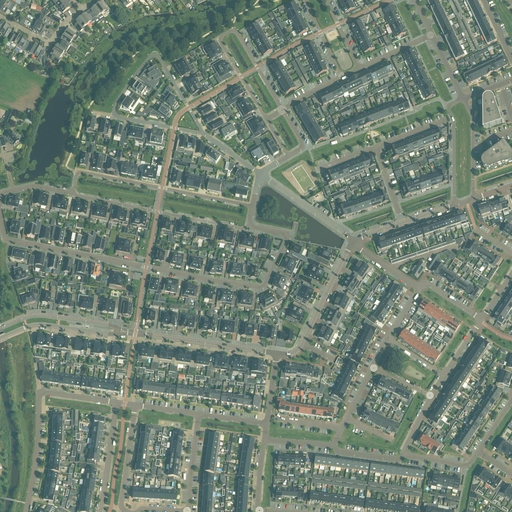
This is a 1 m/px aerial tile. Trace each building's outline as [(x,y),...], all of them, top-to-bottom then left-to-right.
[(1,4),(0,5),(8,10),(11,12),(13,9),(16,4),(9,0),(7,3),(3,0),(1,4)] [(67,5),(69,4),(68,3),(67,1),(65,3),(62,0),(56,6),(59,10),(66,4),(67,5)] [(345,0),(340,3),(343,8),(353,3),(351,4),(349,0),(345,0)] [(469,7),(471,12),(481,7),(479,2),(469,7)] [(101,3),(96,7),(101,14),(104,12),(105,14),(110,10),(106,5),(103,6),(101,3)] [(343,8),(345,14),(354,10),(356,12),(362,9),(361,6),(356,9),(353,3),(343,8)] [(430,7),(432,12),(442,7),(440,3),(430,7)] [(63,14),(71,7),(69,4),(67,5),(66,4),(59,10),(63,14)] [(295,4),(285,9),(283,6),(278,9),(279,12),(284,9),(287,15),(297,10),(295,4)] [(93,12),(90,14),(95,21),(98,19),(97,18),(101,14),(96,7),(91,10),(93,12)] [(375,11),(377,14),(382,12),(384,17),(395,12),(392,7),(382,11),(381,9),(375,11)] [(432,12),(435,17),(444,12),(442,7),(432,12)] [(471,12),(474,16),(483,12),(481,7),(471,12)] [(297,10),(287,15),(290,20),(291,20),(300,15),(297,10)] [(384,17),(387,23),(397,18),(395,12),(384,17)] [(435,17),(437,22),(447,17),(444,12),(435,17)] [(474,16),(476,21),(486,17),(483,12),(474,16)] [(42,14),(38,21),(45,25),(48,27),(50,23),(52,24),(53,22),(45,17),(42,14)] [(54,16),(53,14),(49,18),(59,24),(61,20),(54,16)] [(86,14),(81,18),(87,25),(91,22),(92,23),(95,21),(90,14),(87,16),(86,14)] [(291,20),(293,25),(302,21),(300,15),(291,20)] [(360,19),(361,22),(351,26),(354,32),(364,27),(362,21),(367,19),(365,16),(360,19)] [(437,22),(439,27),(449,22),(447,17),(437,22)] [(476,21),(478,26),(488,22),(486,17),(476,21)] [(84,28),(87,25),(81,18),(76,21),(79,25),(75,27),(76,29),(77,29),(80,32),(85,29),(84,28)] [(397,18),(387,23),(389,28),(400,23),(397,18)] [(256,25),(248,30),(251,35),(261,29),(265,27),(260,19),(255,22),(256,25)] [(45,25),(38,21),(36,26),(43,30),(42,31),(44,32),(46,30),(44,29),(45,25)] [(293,25),(296,30),(305,26),(302,21),(293,25)] [(439,27),(442,32),(451,27),(449,22),(439,27)] [(478,26),(481,31),(490,26),(488,22),(478,26)] [(400,23),(389,28),(386,30),(388,35),(392,34),(403,29),(400,23)] [(6,39),(10,33),(7,31),(9,28),(4,25),(0,31),(0,33),(4,36),(3,37),(6,39)] [(36,26),(33,31),(37,33),(36,34),(42,37),(44,32),(42,31),(43,30),(36,26)] [(305,26),(296,30),(294,31),(296,37),(292,39),(293,42),(300,38),(299,36),(308,32),(305,26)] [(481,31),(483,36),(492,31),(490,26),(481,31)] [(354,32),(356,37),(367,32),(364,27),(354,32)] [(442,32),(444,36),(454,32),(451,27),(442,32)] [(251,35),(254,40),(264,34),(263,35),(260,30),(262,29),(261,29),(251,35)] [(405,34),(403,29),(392,34),(395,39),(405,34)] [(68,30),(64,35),(72,40),(74,38),(75,39),(79,34),(73,30),(71,32),(68,30)] [(483,36),(485,41),(495,36),(492,31),(483,36)] [(356,37),(359,43),(370,38),(367,32),(356,37)] [(444,36),(446,41),(456,37),(454,32),(444,36)] [(254,40),(257,45),(268,39),(264,34),(254,40)] [(14,45),(17,46),(21,38),(16,35),(14,39),(11,37),(7,43),(11,45),(12,43),(14,45)] [(63,41),(61,44),(69,49),(70,46),(69,45),(72,40),(64,35),(61,40),(63,41)] [(485,41),(488,46),(497,41),(495,36),(485,41)] [(446,41),(449,46),(458,42),(456,37),(446,41)] [(17,46),(16,48),(21,50),(24,52),(28,45),(25,43),(26,41),(21,38),(17,46)] [(359,43),(362,48),(372,43),(370,38),(359,43)] [(257,45),(260,51),(271,45),(268,39),(257,45)] [(449,46),(451,51),(461,46),(458,42),(449,46)] [(207,43),(201,47),(203,50),(206,55),(208,54),(218,49),(214,43),(209,46),(207,43)] [(362,48),(364,54),(375,49),(372,43),(362,48)] [(29,54),(32,56),(37,47),(32,44),(31,47),(28,45),(24,52),(27,54),(27,53),(29,54)] [(57,46),(54,50),(62,56),(65,51),(67,52),(69,49),(61,44),(60,47),(57,46)] [(297,49),(298,52),(303,49),(306,55),(316,50),(314,44),(304,49),(302,46),(297,49)] [(260,51),(264,56),(272,51),(269,46),(271,45),(260,51)] [(451,51),(453,56),(463,51),(461,46),(451,51)] [(40,62),(43,56),(40,54),(42,50),(37,47),(32,56),(37,58),(36,60),(40,62)] [(221,55),(218,49),(208,54),(212,59),(209,61),(211,64),(217,60),(216,58),(221,55)] [(60,59),(62,56),(54,50),(51,55),(50,55),(48,58),(58,64),(61,59),(60,59)] [(306,55),(308,60),(319,55),(316,50),(306,55)] [(402,56),(405,61),(416,56),(415,54),(413,50),(406,53),(407,54),(402,56)] [(453,56),(456,61),(465,56),(463,51),(453,56)] [(308,60),(311,66),(321,61),(319,55),(308,60)] [(176,70),(177,73),(189,66),(186,60),(187,60),(184,56),(179,60),(181,63),(175,67),(177,69),(176,70)] [(278,60),(280,62),(271,68),(274,73),(284,67),(281,62),(285,59),(284,56),(278,60)] [(405,61),(405,62),(407,61),(409,66),(418,61),(416,56),(405,61)] [(503,57),(498,59),(503,69),(508,67),(507,65),(508,65),(504,58),(503,57)] [(487,62),(493,74),(493,73),(498,71),(492,59),(487,62)] [(492,59),(498,71),(503,69),(498,59),(493,62),(492,59)] [(311,66),(313,71),(324,66),(321,61),(311,66)] [(409,66),(411,70),(420,66),(418,61),(409,66)] [(217,63),(212,66),(217,74),(228,67),(227,65),(226,65),(224,62),(219,66),(217,63)] [(483,64),(488,76),(493,74),(487,62),(483,64)] [(383,66),(388,77),(394,75),(396,79),(398,77),(396,72),(393,73),(389,63),(388,64),(383,66)] [(479,69),(483,78),(488,76),(483,64),(482,64),(483,66),(479,69)] [(192,71),(189,66),(177,73),(179,76),(180,75),(182,78),(187,74),(189,77),(195,74),(193,71),(192,71)] [(313,71),(316,77),(327,72),(324,66),(313,71)] [(383,66),(378,68),(383,80),(388,77),(383,66)] [(411,70),(410,71),(412,76),(423,71),(420,66),(411,70)] [(152,70),(149,67),(144,74),(148,76),(144,82),(152,87),(157,80),(156,79),(159,75),(155,68),(152,70)] [(228,67),(217,74),(222,83),(227,80),(225,76),(231,73),(229,70),(230,69),(228,67)] [(274,73),(277,78),(287,72),(284,67),(274,73)] [(378,68),(373,71),(379,82),(383,80),(378,68)] [(474,71),(478,80),(483,78),(479,69),(474,71)] [(368,72),(373,82),(374,84),(379,82),(373,71),(369,73),(368,72)] [(412,76),(414,81),(425,76),(423,71),(412,76)] [(469,73),(474,83),(478,80),(474,71),(469,73)] [(287,72),(277,78),(280,84),(290,77),(287,72)] [(363,75),(367,84),(368,86),(367,84),(372,81),(372,82),(373,82),(368,72),(363,75)] [(464,76),(464,77),(467,84),(468,84),(468,85),(474,83),(469,73),(464,76)] [(187,88),(188,91),(200,84),(197,79),(198,78),(196,75),(190,79),(192,81),(186,85),(188,88),(187,88)] [(358,77),(358,76),(363,88),(368,86),(367,84),(363,75),(358,77)] [(358,76),(353,79),(358,88),(358,90),(363,88),(358,76)] [(425,76),(414,81),(417,86),(427,81),(425,76)] [(280,84),(283,89),(293,83),(290,77),(280,84)] [(353,79),(348,81),(353,91),(354,93),(359,90),(358,90),(358,88),(353,79)] [(344,84),(348,93),(349,95),(354,93),(353,91),(348,81),(348,82),(344,84)] [(417,86),(419,91),(430,86),(427,81),(417,86)] [(151,88),(145,84),(143,86),(137,82),(135,85),(132,89),(136,91),(136,92),(138,94),(139,93),(141,95),(144,91),(144,92),(146,89),(149,91),(151,88)] [(283,89),(286,94),(296,88),(293,83),(283,89)] [(198,92),(200,95),(206,92),(204,88),(203,89),(200,84),(188,91),(189,93),(190,93),(192,96),(198,92)] [(339,86),(343,96),(344,96),(343,95),(348,93),(344,84),(339,86)] [(334,89),(339,98),(343,96),(339,86),(338,86),(339,87),(334,89)] [(419,91),(421,90),(423,95),(432,90),(430,86),(419,91)] [(239,88),(236,90),(235,89),(231,91),(232,92),(229,94),(231,97),(226,100),(230,106),(239,101),(237,97),(243,94),(242,93),(243,92),(241,89),(240,89),(239,88)] [(334,89),(329,92),(334,101),(335,103),(340,100),(339,98),(334,89)] [(167,98),(164,102),(174,110),(175,109),(176,109),(178,106),(177,106),(178,105),(174,102),(175,100),(172,98),(173,97),(170,95),(171,93),(166,90),(162,95),(167,98)] [(432,90),(423,95),(426,100),(428,99),(428,100),(435,97),(434,93),(433,93),(432,90)] [(324,94),(329,103),(334,101),(329,92),(324,94)] [(139,100),(140,99),(133,94),(134,95),(132,98),(131,97),(130,99),(127,97),(121,107),(128,111),(131,107),(130,107),(135,101),(137,102),(139,100)] [(319,97),(323,106),(329,103),(324,94),(319,97),(319,96),(319,97)] [(483,102),(484,102),(484,105),(483,105),(483,122),(484,122),(485,126),(484,126),(484,130),(502,124),(503,124),(499,114),(498,115),(497,110),(498,110),(495,103),(494,100),(495,100),(494,100),(494,99),(493,98),(493,97),(492,97),(491,96),(490,96),(489,96),(488,96),(487,96),(486,97),(485,97),(485,98),(484,98),(484,99),(484,100),(483,100),(483,101),(483,102)] [(395,100),(393,100),(394,102),(395,105),(399,114),(404,112),(400,103),(399,100),(396,102),(395,100)] [(240,102),(233,105),(235,108),(236,108),(239,113),(251,106),(249,103),(248,104),(247,101),(241,104),(240,102)] [(400,103),(404,112),(409,110),(406,101),(400,103)] [(389,104),(394,116),(399,114),(395,105),(394,102),(389,104)] [(209,103),(201,107),(203,110),(200,112),(203,117),(206,115),(214,110),(209,103)] [(389,104),(384,106),(388,117),(393,115),(393,116),(394,116),(390,106),(389,104)] [(170,110),(162,105),(156,113),(153,110),(149,116),(161,118),(162,116),(166,119),(167,119),(171,114),(168,113),(170,110)] [(295,109),(297,113),(298,115),(307,110),(304,105),(301,106),(301,105),(295,109)] [(253,109),(251,106),(239,113),(242,118),(241,119),(243,122),(249,118),(248,115),(253,112),(252,109),(253,109)] [(379,110),(383,119),(388,117),(384,106),(384,108),(379,110)] [(307,110),(298,115),(301,120),(310,115),(312,113),(313,113),(312,111),(311,112),(309,109),(307,110)] [(15,113),(8,110),(3,122),(10,125),(15,113)] [(212,121),(218,118),(214,110),(206,115),(207,118),(205,119),(206,121),(205,122),(207,124),(208,124),(212,122),(212,121)] [(374,112),(378,121),(383,119),(379,110),(374,112)] [(369,114),(373,124),(373,123),(378,121),(374,112),(369,114)] [(310,115),(301,120),(304,124),(314,118),(315,118),(312,113),(310,115)] [(359,116),(363,127),(368,126),(364,114),(359,116)] [(364,114),(368,126),(373,124),(369,114),(365,116),(364,114)] [(222,115),(218,118),(212,121),(212,122),(214,124),(211,126),(212,128),(213,130),(214,130),(214,131),(227,123),(222,115)] [(354,120),(358,130),(359,130),(358,129),(363,127),(363,128),(363,127),(359,116),(359,118),(354,120)] [(304,124),(307,129),(317,123),(314,118),(304,124)] [(260,122),(258,119),(253,122),(251,120),(245,123),(250,131),(262,124),(260,122)] [(95,121),(89,120),(86,132),(93,134),(92,136),(96,137),(98,130),(94,129),(95,121)] [(350,123),(353,132),(358,130),(354,120),(355,121),(350,123)] [(235,131),(236,131),(235,130),(233,128),(234,127),(233,126),(233,127),(232,126),(235,124),(233,121),(221,128),(223,131),(221,132),(225,139),(236,133),(235,131)] [(104,123),(102,122),(100,134),(103,135),(105,135),(104,139),(110,140),(112,132),(108,131),(109,124),(104,123)] [(307,129),(309,134),(318,129),(315,124),(317,123),(307,129)] [(345,125),(348,134),(353,132),(350,123),(345,125)] [(263,126),(262,124),(250,131),(255,139),(260,136),(259,133),(264,130),(262,127),(263,126)] [(123,127),(116,125),(114,137),(121,138),(123,127)] [(339,127),(343,136),(348,134),(345,125),(339,127)] [(137,129),(136,129),(137,128),(133,127),(133,129),(131,128),(129,135),(126,134),(125,140),(128,141),(129,138),(135,139),(137,129)] [(312,138),(321,133),(323,132),(320,127),(318,129),(309,134),(312,138)] [(137,129),(135,139),(135,142),(141,143),(144,144),(145,138),(142,137),(143,131),(137,129)] [(435,132),(438,141),(444,139),(445,142),(447,141),(447,132),(442,134),(440,130),(435,132)] [(0,138),(0,140),(2,147),(6,146),(5,144),(11,143),(13,146),(19,141),(15,136),(16,135),(13,132),(12,133),(11,132),(5,137),(6,138),(4,139),(3,138),(0,138)] [(146,145),(155,147),(157,133),(152,132),(150,139),(147,139),(146,145)] [(430,134),(433,143),(434,145),(433,143),(438,141),(435,132),(430,134)] [(163,134),(159,133),(158,134),(157,133),(155,147),(164,148),(165,142),(162,142),(164,135),(163,134)] [(312,138),(314,141),(313,141),(315,145),(322,141),(322,140),(324,139),(321,133),(312,138)] [(425,136),(429,147),(434,145),(433,143),(430,134),(425,136)] [(420,138),(424,149),(429,147),(425,136),(420,138)] [(185,152),(186,142),(187,142),(187,139),(186,139),(186,138),(184,138),(184,139),(182,138),(181,141),(178,140),(175,152),(179,153),(184,154),(185,152)] [(420,138),(415,140),(419,151),(424,149),(420,138)] [(193,153),(194,146),(195,146),(196,141),(190,140),(190,143),(187,142),(186,142),(185,152),(193,153)] [(410,142),(414,153),(419,151),(415,140),(410,142)] [(278,152),(276,149),(277,149),(276,149),(272,143),(269,145),(267,141),(261,145),(266,152),(269,150),(273,157),(279,153),(278,152),(278,151),(278,152)] [(414,153),(410,142),(405,144),(409,155),(414,153)] [(511,152),(505,143),(506,143),(505,143),(497,148),(498,149),(493,152),(487,156),(488,157),(485,158),(484,158),(484,159),(483,159),(483,160),(483,161),(482,161),(482,162),(482,163),(482,164),(482,165),(482,166),(483,166),(483,167),(484,168),(485,169),(486,170),(487,170),(488,170),(489,170),(490,170),(491,170),(491,169),(494,168),(494,169),(502,166),(502,165),(505,164),(505,165),(511,162),(511,152)] [(198,147),(195,146),(194,146),(193,153),(192,157),(201,158),(204,145),(203,145),(203,144),(200,144),(198,144),(198,147)] [(409,155),(405,144),(400,146),(404,157),(409,155)] [(266,158),(262,151),(263,150),(261,146),(257,149),(256,146),(249,151),(251,154),(254,159),(256,158),(258,162),(259,161),(261,164),(264,162),(262,160),(266,158)] [(404,157),(400,146),(395,148),(394,148),(399,159),(404,157)] [(389,150),(390,153),(389,153),(391,157),(393,161),(399,159),(394,148),(389,150)] [(109,161),(107,171),(114,173),(115,167),(119,167),(119,165),(121,159),(122,151),(118,150),(117,159),(115,159),(114,162),(109,161)] [(210,150),(206,156),(206,157),(209,159),(216,163),(221,157),(210,150)] [(145,161),(146,157),(125,153),(124,156),(137,159),(137,160),(145,161)] [(80,165),(80,166),(87,167),(89,156),(82,155),(80,162),(79,162),(79,164),(80,165)] [(105,163),(107,155),(103,155),(102,158),(100,158),(100,157),(98,157),(95,157),(94,162),(93,161),(93,162),(94,162),(93,165),(94,165),(93,168),(100,170),(102,162),(105,163)] [(366,159),(369,168),(375,166),(374,163),(375,163),(373,159),(372,157),(371,157),(366,159)] [(125,159),(121,159),(119,165),(123,166),(121,174),(128,175),(130,164),(124,163),(125,159)] [(361,161),(364,170),(369,168),(366,159),(361,161)] [(361,161),(356,163),(360,175),(362,174),(361,171),(364,170),(361,161)] [(136,165),(130,164),(128,175),(135,177),(136,169),(140,169),(141,163),(137,162),(136,165)] [(142,178),(148,179),(151,165),(151,167),(144,166),(145,163),(141,162),(141,163),(140,169),(140,170),(143,171),(142,178)] [(356,163),(351,165),(355,176),(360,175),(356,163)] [(151,165),(148,179),(155,181),(157,174),(160,175),(162,167),(158,166),(158,169),(151,167),(152,165),(151,165)] [(351,165),(346,167),(349,176),(350,178),(355,176),(351,165)] [(341,169),(344,178),(349,176),(346,167),(341,169)] [(182,174),(175,173),(176,169),(172,168),(170,176),(174,176),(172,184),(179,186),(182,174)] [(336,171),(339,180),(344,178),(341,169),(336,171)] [(240,179),(238,186),(245,187),(247,188),(248,184),(247,183),(251,178),(250,177),(250,176),(247,175),(239,170),(238,173),(237,173),(237,174),(235,176),(240,179)] [(331,173),(335,184),(334,182),(339,180),(336,171),(331,173)] [(437,173),(441,184),(447,182),(446,180),(447,179),(447,176),(445,176),(443,171),(437,173)] [(192,189),(195,176),(189,175),(189,173),(186,173),(185,180),(188,180),(186,187),(189,188),(189,189),(192,189)] [(325,175),(329,186),(335,184),(331,173),(325,175)] [(436,186),(441,184),(437,173),(432,174),(433,177),(436,186)] [(201,177),(195,176),(192,189),(196,190),(196,189),(199,190),(200,183),(203,183),(205,176),(201,176),(201,177)] [(422,178),(426,189),(431,188),(428,178),(427,176),(422,178)] [(209,192),(213,193),(216,180),(210,179),(210,177),(207,177),(205,183),(208,184),(207,191),(209,192)] [(428,178),(431,188),(436,186),(433,177),(428,178)] [(417,180),(421,191),(426,189),(422,178),(417,180)] [(413,183),(416,193),(421,191),(417,180),(417,179),(412,181),(413,183)] [(213,193),(217,194),(217,193),(220,194),(221,186),(224,187),(225,181),(222,180),(222,181),(216,180),(213,193)] [(401,185),(405,197),(411,195),(407,183),(401,185)] [(407,183),(411,195),(416,193),(413,183),(408,185),(407,183)] [(237,190),(235,197),(246,199),(248,192),(244,191),(245,187),(238,186),(235,186),(235,189),(237,190)] [(378,193),(382,204),(388,202),(388,203),(388,202),(387,200),(388,199),(386,195),(386,196),(384,191),(378,193)] [(378,192),(373,194),(373,195),(377,206),(382,204),(379,195),(378,193),(378,192)] [(37,206),(41,206),(43,195),(37,194),(36,201),(33,200),(31,207),(37,208),(37,206)] [(43,195),(41,206),(46,207),(46,210),(49,210),(50,204),(47,203),(49,197),(47,197),(47,196),(43,195)] [(370,195),(368,196),(369,198),(372,208),(377,206),(373,195),(370,195)] [(365,197),(366,199),(363,200),(367,210),(372,208),(369,198),(368,196),(365,197)] [(362,197),(357,199),(358,202),(362,211),(367,210),(363,200),(362,197)] [(18,199),(13,198),(13,199),(10,199),(9,199),(8,203),(9,203),(8,207),(11,207),(11,208),(16,209),(16,208),(18,209),(19,201),(18,200),(18,199)] [(60,210),(62,199),(60,199),(60,200),(56,199),(55,205),(52,204),(51,211),(54,211),(55,209),(60,210)] [(60,210),(60,212),(65,214),(69,214),(70,208),(67,207),(68,201),(65,201),(65,200),(62,199),(60,210)] [(500,202),(503,211),(502,211),(503,214),(509,212),(511,211),(510,205),(507,206),(505,200),(504,201),(500,202)] [(353,203),(356,213),(362,211),(358,202),(353,203)] [(503,211),(500,202),(495,204),(498,213),(502,211),(503,211)] [(71,215),(79,216),(82,203),(82,204),(76,203),(75,209),(72,208),(71,215)] [(87,211),(88,204),(82,203),(79,216),(88,218),(90,212),(87,211)] [(348,205),(351,215),(356,213),(353,203),(348,205)] [(492,215),(489,206),(490,206),(489,204),(486,205),(484,205),(487,217),(493,215),(492,215)] [(498,213),(495,204),(490,206),(489,206),(492,215),(493,215),(498,213)] [(337,209),(340,219),(346,216),(343,207),(342,205),(335,207),(336,210),(337,209)] [(343,207),(346,216),(351,215),(348,205),(343,207)] [(487,217),(484,205),(481,206),(478,207),(481,216),(482,219),(487,217)] [(92,212),(90,219),(99,220),(102,208),(101,208),(101,207),(97,206),(97,207),(96,207),(94,213),(92,212)] [(107,209),(102,208),(99,220),(108,222),(109,216),(106,215),(107,209)] [(111,216),(110,222),(113,223),(119,224),(119,222),(121,211),(115,210),(114,217),(111,216)] [(122,211),(121,211),(119,222),(122,222),(122,225),(128,226),(129,220),(126,219),(127,213),(125,213),(126,212),(122,211)] [(462,213),(457,214),(461,226),(466,224),(469,223),(467,217),(464,218),(462,213)] [(461,226),(457,214),(452,216),(456,227),(460,225),(461,226)] [(138,228),(141,215),(141,216),(135,215),(134,221),(131,220),(129,226),(138,228)] [(147,216),(141,215),(138,228),(147,230),(148,223),(145,223),(147,216)] [(456,227),(452,216),(447,218),(451,229),(456,227)] [(447,218),(442,220),(445,230),(450,229),(451,229),(447,218)] [(11,230),(11,234),(18,235),(20,228),(24,229),(25,221),(21,220),(20,224),(13,222),(12,226),(11,226),(10,230),(11,230)] [(39,232),(41,225),(42,221),(37,220),(36,227),(29,225),(27,237),(34,238),(36,232),(39,232)] [(169,221),(164,220),(163,225),(162,224),(161,228),(162,228),(161,233),(172,235),(173,228),(170,228),(171,223),(169,223),(169,221)] [(445,230),(442,220),(437,221),(440,232),(445,230)] [(440,232),(437,221),(431,223),(434,232),(439,230),(440,232)] [(177,236),(183,237),(186,224),(185,224),(185,225),(179,223),(178,229),(175,229),(174,237),(177,238),(177,236)] [(434,232),(431,223),(426,225),(430,236),(430,234),(434,232)] [(191,225),(186,224),(183,237),(184,235),(189,236),(188,238),(192,239),(193,232),(190,232),(191,225)] [(42,234),(41,240),(48,241),(50,229),(44,228),(44,225),(41,225),(39,232),(39,233),(42,234)] [(430,236),(426,225),(421,226),(425,238),(430,236)] [(55,242),(62,243),(64,232),(59,231),(60,228),(54,227),(52,237),(56,237),(55,242)] [(419,227),(414,229),(418,240),(423,238),(419,227)] [(196,233),(195,239),(198,240),(204,241),(204,239),(207,228),(206,228),(206,229),(201,228),(199,234),(196,233)] [(212,229),(207,228),(204,239),(210,240),(210,242),(213,243),(214,236),(211,236),(212,230),(211,230),(212,229)] [(418,240),(414,229),(409,231),(412,240),(417,238),(417,240),(418,240)] [(220,238),(218,237),(216,244),(225,245),(228,232),(222,231),(220,238)] [(412,240),(409,231),(404,232),(407,241),(412,240)] [(228,232),(225,245),(234,247),(235,241),(232,240),(233,234),(232,234),(232,233),(228,232)] [(407,241),(404,232),(398,234),(402,243),(407,241)] [(78,235),(71,233),(70,237),(68,237),(67,242),(69,242),(69,245),(76,247),(76,243),(80,244),(82,236),(78,236),(78,235)] [(95,240),(97,233),(94,233),(93,237),(85,236),(84,241),(82,241),(82,244),(83,245),(82,248),(90,249),(92,240),(95,240)] [(398,234),(393,236),(396,245),(402,243),(398,234)] [(246,237),(243,236),(242,242),(239,241),(237,248),(246,249),(249,236),(246,236),(246,237)] [(252,237),(249,236),(246,249),(255,251),(256,245),(253,244),(255,238),(251,238),(252,237)] [(393,236),(388,238),(392,247),(396,245),(393,236)] [(119,237),(117,246),(130,248),(131,244),(130,244),(130,242),(124,241),(125,238),(119,237)] [(95,240),(94,247),(97,247),(96,251),(103,252),(104,246),(108,247),(109,239),(106,238),(105,242),(98,240),(95,239),(95,240)] [(388,238),(383,239),(387,251),(387,250),(392,248),(392,247),(388,238)] [(377,248),(379,254),(387,251),(383,239),(378,241),(380,247),(377,248)] [(262,240),(261,246),(258,245),(256,253),(260,254),(261,250),(268,252),(270,241),(262,240)] [(466,244),(462,250),(465,252),(464,254),(469,257),(470,255),(477,245),(472,242),(469,246),(466,244)] [(295,244),(295,245),(293,244),(290,249),(292,250),(291,252),(294,253),(293,256),(305,262),(307,259),(301,256),(304,250),(298,247),(298,245),(295,244)] [(475,258),(481,248),(477,245),(470,255),(475,258)] [(130,248),(117,246),(115,255),(122,256),(122,253),(129,254),(130,248)] [(479,261),(486,251),(481,248),(475,258),(476,257),(480,259),(479,261)] [(167,258),(168,251),(163,250),(162,253),(157,252),(157,254),(156,254),(155,257),(156,257),(155,262),(161,263),(161,261),(163,262),(164,257),(167,258)] [(14,251),(13,252),(12,252),(11,256),(12,257),(12,258),(16,259),(16,260),(21,261),(21,260),(24,260),(25,257),(28,257),(28,254),(26,254),(26,253),(14,251)] [(317,254),(315,260),(323,264),(325,261),(329,262),(332,255),(331,255),(331,253),(328,251),(327,253),(323,251),(321,256),(317,254)] [(483,264),(490,254),(486,251),(479,261),(484,264),(483,264)] [(170,264),(176,266),(178,256),(172,255),(173,252),(169,252),(168,258),(171,259),(170,264)] [(178,256),(176,266),(176,267),(181,268),(183,261),(186,261),(187,255),(184,254),(183,257),(178,256)] [(488,267),(495,257),(490,254),(483,264),(488,267)] [(39,256),(38,255),(35,269),(40,270),(40,273),(46,274),(47,264),(44,263),(45,257),(44,257),(44,256),(40,255),(39,256)] [(195,270),(198,257),(189,255),(188,262),(191,262),(189,268),(195,270)] [(205,265),(207,259),(198,257),(195,270),(201,271),(202,265),(205,265)] [(299,260),(293,257),(292,260),(286,258),(284,263),(295,268),(299,260)] [(499,261),(495,257),(488,267),(488,268),(489,267),(493,270),(490,274),(493,276),(498,267),(496,266),(499,261)] [(59,259),(52,258),(50,269),(54,270),(53,275),(58,276),(60,268),(57,267),(59,259)] [(438,258),(432,266),(435,268),(433,272),(437,275),(443,267),(438,264),(441,261),(438,258)] [(216,273),(217,263),(212,263),(212,260),(209,260),(208,266),(211,267),(210,274),(215,274),(215,273),(216,273)] [(69,262),(66,261),(63,272),(70,273),(69,277),(73,278),(75,271),(71,270),(73,262),(72,262),(72,261),(69,261),(69,262)] [(223,264),(217,263),(216,273),(222,274),(222,268),(225,269),(226,262),(223,262),(223,264)] [(252,268),(253,263),(248,262),(246,272),(249,272),(249,277),(251,277),(250,278),(256,279),(257,275),(258,275),(258,272),(257,271),(257,269),(252,268)] [(237,264),(228,263),(227,269),(230,269),(230,275),(236,276),(237,264)] [(295,268),(284,263),(281,268),(287,271),(285,274),(291,276),(295,268)] [(366,267),(360,263),(356,268),(367,275),(370,270),(371,271),(374,267),(368,264),(366,267)] [(425,267),(419,263),(416,268),(415,267),(412,272),(413,273),(411,275),(417,279),(425,267)] [(86,265),(79,264),(77,273),(76,273),(76,276),(83,277),(82,281),(86,282),(86,286),(86,287),(88,274),(88,275),(84,274),(86,265)] [(246,265),(237,264),(236,276),(241,277),(242,271),(245,272),(246,265)] [(18,269),(14,268),(15,272),(16,276),(15,276),(15,277),(14,277),(16,281),(17,282),(26,279),(24,273),(23,273),(22,270),(28,271),(28,267),(19,265),(18,269)] [(95,282),(101,283),(102,276),(99,276),(100,272),(99,272),(100,268),(97,268),(97,267),(93,266),(91,276),(96,277),(95,282)] [(309,271),(309,272),(321,278),(321,277),(322,277),(324,273),(323,273),(323,272),(312,267),(310,272),(309,271)] [(442,278),(447,270),(443,267),(437,275),(442,278)] [(367,275),(356,268),(353,273),(358,276),(357,279),(362,282),(367,275)] [(447,270),(442,278),(446,281),(453,271),(450,269),(448,272),(447,271),(447,270)] [(112,270),(110,279),(124,282),(125,276),(118,274),(118,271),(112,270)] [(453,271),(446,281),(451,284),(456,276),(457,274),(453,271)] [(319,283),(321,278),(309,272),(308,274),(310,275),(308,278),(319,283)] [(275,280),(275,281),(286,286),(288,281),(289,281),(290,278),(284,275),(283,278),(277,275),(274,280),(275,280)] [(456,276),(451,284),(455,287),(461,279),(456,276)] [(357,290),(362,282),(357,279),(355,281),(350,278),(349,280),(348,279),(346,283),(357,290)] [(124,282),(110,279),(109,288),(115,289),(116,286),(121,287),(123,282),(124,282)] [(151,279),(149,291),(156,292),(156,294),(160,295),(161,287),(158,286),(159,281),(151,279)] [(461,279),(455,287),(460,290),(465,282),(461,279)] [(275,281),(272,286),(278,289),(277,292),(282,294),(284,295),(288,287),(286,286),(275,281)] [(394,281),(389,289),(400,296),(403,291),(397,288),(399,284),(394,281)] [(172,283),(166,282),(165,288),(162,287),(161,294),(164,294),(165,292),(170,293),(172,283)] [(464,293),(469,286),(465,283),(466,282),(465,282),(460,290),(464,293)] [(178,284),(172,283),(170,293),(176,294),(175,296),(179,297),(180,291),(177,290),(178,284)] [(303,283),(299,291),(311,297),(313,295),(312,294),(313,292),(308,289),(309,286),(303,283)] [(346,283),(343,288),(350,292),(348,295),(347,295),(354,299),(356,296),(354,295),(357,290),(346,283)] [(181,298),(189,299),(192,287),(191,287),(192,286),(186,285),(185,292),(182,291),(181,298)] [(469,296),(475,286),(473,289),(469,286),(464,293),(469,296)] [(475,286),(469,296),(473,299),(477,294),(479,296),(484,289),(481,288),(480,289),(475,286)] [(42,299),(42,303),(43,303),(42,304),(44,305),(45,305),(47,305),(47,304),(48,303),(50,303),(50,298),(55,299),(56,288),(51,287),(51,292),(44,291),(43,296),(42,296),(42,299)] [(197,294),(198,288),(192,287),(189,299),(198,301),(199,295),(197,294)] [(24,305),(28,304),(28,305),(32,304),(31,303),(35,302),(36,296),(38,297),(39,290),(31,289),(30,296),(22,299),(24,305)] [(389,290),(387,294),(397,301),(400,296),(389,289),(389,290)] [(211,291),(206,290),(205,294),(204,294),(204,298),(205,298),(204,300),(209,301),(209,303),(214,304),(215,297),(212,297),(213,292),(211,292),(211,291)] [(299,291),(295,300),(301,303),(303,300),(308,302),(309,299),(310,300),(311,297),(299,291)] [(216,304),(216,308),(219,308),(220,305),(222,306),(222,303),(226,303),(227,293),(221,292),(220,298),(217,298),(216,304)] [(64,307),(66,296),(65,296),(60,296),(60,293),(57,293),(56,299),(59,300),(58,306),(60,306),(60,307),(64,307)] [(233,294),(227,293),(226,303),(231,304),(231,306),(234,307),(235,300),(232,300),(233,294)] [(245,308),(247,296),(247,295),(241,294),(240,301),(237,301),(236,307),(245,308)] [(279,304),(276,298),(274,300),(271,294),(266,297),(271,308),(279,304)] [(387,294),(384,298),(394,305),(397,301),(387,294)] [(74,302),(75,295),(72,295),(71,297),(66,296),(64,307),(70,308),(71,301),(74,302)] [(354,299),(347,295),(345,298),(339,295),(337,301),(349,307),(353,298),(353,299),(354,299)] [(82,296),(79,296),(78,302),(81,303),(80,309),(86,310),(88,300),(82,299),(82,296)] [(93,300),(88,300),(86,310),(87,310),(87,311),(91,311),(91,310),(92,310),(93,304),(97,305),(98,297),(94,296),(93,300)] [(252,303),(253,297),(247,296),(245,308),(254,310),(255,303),(252,303)] [(271,308),(266,297),(260,300),(263,305),(261,307),(264,312),(271,308)] [(381,303),(391,310),(394,305),(384,298),(383,299),(385,300),(383,304),(381,303)] [(102,313),(108,314),(109,302),(104,302),(104,299),(101,299),(100,305),(103,306),(102,313)] [(128,300),(122,299),(121,307),(124,308),(123,316),(124,316),(124,317),(128,318),(128,316),(131,317),(131,314),(132,314),(133,310),(132,310),(132,306),(128,306),(128,300)] [(118,308),(119,301),(115,301),(115,303),(110,303),(110,302),(109,302),(108,314),(108,313),(114,313),(115,307),(118,308)] [(349,307),(337,301),(334,306),(340,309),(339,312),(345,315),(349,307)] [(424,301),(417,311),(422,314),(428,304),(425,302),(424,301)] [(511,304),(506,301),(503,305),(511,311),(511,308),(511,304)] [(294,302),(290,311),(302,317),(301,316),(304,311),(298,309),(300,305),(294,302)] [(381,303),(378,307),(388,314),(391,310),(381,303)] [(428,304),(422,314),(426,317),(433,307),(428,304),(429,304),(428,304)] [(511,311),(503,305),(500,310),(508,315),(511,311)] [(374,311),(385,319),(388,314),(378,307),(375,312),(374,311)] [(433,307),(426,317),(431,320),(437,310),(433,307)] [(159,311),(148,310),(147,314),(146,314),(146,317),(147,318),(146,322),(152,323),(152,322),(154,322),(155,317),(158,318),(159,311)] [(437,310),(431,320),(432,318),(436,321),(435,323),(442,313),(437,310)] [(500,310),(497,314),(507,321),(508,321),(510,317),(508,315),(500,310)] [(167,326),(168,326),(169,313),(161,311),(160,318),(163,318),(162,324),(163,324),(163,325),(167,326)] [(299,322),(302,317),(290,311),(286,319),(292,322),(293,319),(299,322)] [(371,316),(369,319),(375,324),(377,321),(381,323),(385,319),(374,311),(371,316)] [(337,314),(331,312),(329,317),(341,323),(345,315),(339,312),(337,314)] [(178,314),(169,313),(168,326),(174,327),(175,320),(178,320),(178,314)] [(442,313),(435,323),(440,326),(446,316),(442,313)] [(189,315),(180,314),(179,321),(182,321),(182,327),(185,327),(185,328),(187,329),(189,315)] [(497,314),(494,319),(498,322),(496,324),(501,327),(503,325),(504,326),(507,321),(497,314)] [(198,317),(189,315),(187,329),(190,329),(190,328),(193,329),(194,323),(197,323),(198,317)] [(440,326),(444,329),(451,319),(446,316),(440,326)] [(209,318),(200,317),(199,323),(202,324),(201,330),(203,330),(203,331),(207,332),(209,318)] [(337,331),(341,323),(329,317),(327,320),(328,321),(327,323),(332,325),(331,328),(337,331)] [(218,320),(209,318),(207,332),(213,332),(214,326),(217,326),(218,320)] [(237,329),(238,319),(235,319),(235,322),(229,321),(227,334),(227,333),(233,334),(234,328),(237,329)] [(365,319),(363,324),(365,325),(363,330),(366,332),(373,335),(374,335),(376,330),(372,328),(374,325),(365,319)] [(448,332),(449,332),(455,322),(451,319),(444,329),(446,327),(450,330),(448,332)] [(222,334),(227,334),(229,321),(220,320),(219,326),(222,326),(221,332),(222,333),(222,334)] [(455,322),(449,332),(453,335),(460,325),(459,325),(459,324),(455,322)] [(241,336),(247,337),(249,324),(240,323),(239,329),(242,329),(241,336)] [(257,332),(258,325),(249,324),(247,337),(251,338),(251,337),(253,337),(254,331),(257,332)] [(267,340),(268,329),(263,328),(263,326),(260,325),(259,332),(262,332),(261,338),(267,339),(266,340),(267,340)] [(268,329),(267,340),(273,341),(274,334),(277,334),(277,328),(274,327),(274,330),(268,329)] [(333,339),(335,334),(336,334),(338,331),(337,331),(331,328),(332,329),(331,331),(324,328),(321,333),(333,339)] [(405,329),(398,339),(399,340),(403,342),(409,333),(405,329)] [(409,333),(403,342),(408,345),(414,336),(416,333),(411,330),(409,333)] [(281,333),(280,340),(286,341),(286,342),(292,343),(292,340),(293,340),(293,335),(293,333),(287,332),(287,334),(281,333)] [(364,336),(371,340),(373,335),(366,332),(364,336)] [(320,333),(318,336),(319,337),(318,339),(324,341),(323,344),(329,347),(333,339),(321,333),(320,333)] [(40,347),(43,347),(44,337),(39,336),(38,341),(35,341),(34,347),(37,348),(39,348),(40,347)] [(364,336),(361,341),(369,345),(371,340),(364,336)] [(412,348),(418,339),(414,336),(408,345),(412,348)] [(50,337),(44,337),(43,347),(43,350),(52,351),(53,344),(49,344),(50,337)] [(56,345),(53,344),(52,351),(56,351),(56,349),(61,350),(61,352),(63,339),(57,338),(56,345)] [(69,340),(63,339),(61,352),(71,354),(72,347),(68,346),(69,340)] [(417,351),(423,342),(418,339),(412,348),(417,351)] [(481,339),(477,344),(487,350),(490,345),(490,346),(492,343),(487,340),(485,342),(481,339)] [(75,347),(72,347),(71,354),(75,354),(75,352),(80,353),(82,342),(76,341),(75,347)] [(369,345),(361,341),(359,346),(367,350),(369,345)] [(80,353),(80,355),(86,356),(90,356),(91,350),(87,349),(88,343),(82,342),(80,353)] [(421,354),(427,345),(423,342),(417,351),(421,354)] [(94,350),(91,350),(90,356),(93,357),(94,356),(99,356),(101,345),(95,344),(94,350)] [(477,344),(474,348),(484,354),(487,350),(477,344)] [(101,345),(99,356),(99,355),(103,356),(103,358),(108,359),(108,360),(109,352),(106,352),(107,345),(101,345)] [(425,357),(432,348),(427,345),(421,354),(425,357)] [(109,352),(108,360),(112,360),(112,359),(114,359),(114,357),(118,358),(118,360),(120,347),(114,346),(113,353),(109,352)] [(126,348),(120,347),(118,360),(127,362),(128,355),(125,354),(126,348)] [(138,354),(137,361),(141,361),(141,360),(147,360),(149,347),(146,347),(143,347),(142,355),(138,354)] [(152,363),(156,363),(157,357),(154,356),(155,349),(152,348),(149,347),(147,360),(147,361),(147,358),(153,359),(152,363)] [(430,360),(436,351),(432,348),(425,357),(430,360)] [(474,348),(471,353),(481,359),(484,354),(474,348)] [(157,357),(156,363),(159,364),(160,362),(165,363),(167,350),(166,350),(164,350),(161,350),(160,357),(157,357)] [(171,365),(174,366),(175,359),(172,359),(173,351),(170,351),(168,350),(167,350),(165,363),(171,364),(171,365)] [(362,359),(364,354),(357,350),(357,351),(356,350),(353,355),(362,359)] [(435,363),(441,354),(436,351),(430,360),(433,363),(434,362),(435,363)] [(184,366),(185,353),(182,352),(182,353),(179,352),(179,355),(176,355),(175,359),(174,366),(174,367),(178,368),(178,365),(184,366)] [(189,368),(192,369),(193,362),(190,362),(191,354),(189,354),(189,353),(185,353),(184,366),(189,367),(189,368)] [(471,353),(468,357),(478,363),(481,359),(471,353)] [(196,368),(202,368),(204,355),(201,355),(198,355),(197,362),(193,362),(192,369),(196,369),(196,368)] [(205,355),(204,355),(202,368),(202,366),(208,367),(208,371),(211,371),(212,365),(209,364),(210,357),(207,356),(205,355)] [(362,359),(353,355),(351,360),(359,365),(362,359)] [(212,365),(211,371),(214,372),(215,370),(220,370),(222,357),(219,356),(219,357),(216,357),(215,365),(212,364),(212,365)] [(226,357),(222,357),(220,370),(226,371),(226,373),(229,374),(230,367),(227,366),(228,359),(226,358),(226,357)] [(468,357),(465,362),(475,368),(478,363),(468,357)] [(233,367),(230,367),(229,374),(233,374),(233,372),(239,373),(240,359),(237,359),(237,360),(234,360),(233,367)] [(244,360),(240,359),(239,373),(244,374),(244,376),(247,376),(248,369),(245,369),(246,361),(244,361),(244,360)] [(348,361),(346,366),(356,371),(359,366),(348,361)] [(252,370),(248,369),(247,376),(251,377),(251,375),(257,376),(259,363),(258,363),(258,362),(255,362),(255,363),(253,362),(252,370)] [(259,363),(257,376),(262,376),(262,379),(266,379),(267,370),(264,370),(264,364),(262,364),(262,363),(259,362),(259,363)] [(465,362),(462,366),(472,373),(475,368),(465,362)] [(47,383),(49,371),(44,371),(43,363),(39,363),(40,374),(40,373),(43,374),(42,382),(47,383)] [(285,377),(290,378),(292,366),(286,365),(285,371),(281,370),(280,378),(284,379),(285,377)] [(356,371),(346,366),(349,367),(346,372),(354,376),(356,371)] [(471,374),(461,368),(458,372),(468,379),(471,374)] [(318,376),(319,370),(313,369),(311,381),(317,381),(317,382),(320,382),(321,376),(318,376)] [(507,371),(501,369),(498,378),(511,382),(511,376),(506,374),(507,371)] [(344,371),(341,376),(344,377),(352,381),(354,376),(346,372),(344,371)] [(458,372),(455,377),(465,383),(468,379),(458,372)] [(352,381),(344,377),(342,382),(341,381),(349,385),(352,381)] [(455,377),(452,381),(462,388),(465,383),(455,377)] [(382,378),(377,389),(382,392),(387,380),(382,378)] [(498,378),(495,386),(497,387),(503,389),(504,386),(506,387),(509,388),(509,386),(511,382),(498,378)] [(137,386),(136,391),(142,392),(144,380),(135,379),(134,386),(137,386)] [(392,383),(387,380),(382,392),(383,389),(388,391),(392,383)] [(115,381),(114,392),(119,393),(120,390),(123,390),(124,385),(120,385),(121,381),(115,381)] [(349,385),(341,381),(338,386),(347,390),(349,385)] [(452,381),(449,386),(459,392),(462,388),(452,381)] [(392,396),(397,385),(392,383),(388,391),(392,394),(391,396),(392,396)] [(396,398),(402,387),(397,385),(392,396),(396,398)] [(344,395),(347,390),(338,386),(339,387),(337,391),(334,390),(344,395)] [(449,386),(446,390),(456,396),(459,392),(449,386)] [(401,401),(407,390),(402,387),(396,398),(401,401)] [(501,394),(491,387),(488,392),(498,398),(501,394)] [(332,395),(330,398),(336,401),(337,398),(342,400),(344,395),(334,390),(332,395)] [(407,390),(401,401),(404,402),(403,404),(408,407),(412,398),(409,397),(412,392),(407,390)] [(446,390),(443,395),(453,401),(456,396),(446,390)] [(488,392),(485,397),(486,397),(495,403),(498,398),(488,392)] [(443,397),(440,401),(450,408),(453,403),(443,397)] [(495,403),(486,397),(483,402),(492,407),(495,403)] [(277,398),(276,405),(279,406),(278,412),(280,412),(284,413),(286,401),(280,400),(281,399),(277,398)] [(480,400),(477,405),(481,407),(489,412),(492,407),(483,402),(480,400)] [(440,401),(437,406),(447,412),(450,408),(440,401)] [(367,421),(372,411),(368,408),(369,406),(365,404),(361,412),(364,414),(362,419),(367,421)] [(437,406),(434,410),(444,417),(447,412),(437,406)] [(328,407),(327,419),(331,419),(332,419),(333,415),(336,415),(337,408),(328,407)] [(488,413),(480,408),(477,413),(485,418),(488,413)] [(434,410),(431,415),(441,421),(444,417),(434,410)] [(373,411),(372,411),(367,421),(372,424),(376,415),(372,413),(373,411)] [(485,418),(477,413),(474,417),(482,423),(485,418)] [(93,414),(92,423),(104,425),(104,419),(99,418),(100,415),(93,414)] [(381,417),(376,415),(372,424),(377,426),(381,417)] [(431,415),(428,419),(433,423),(431,425),(436,429),(438,426),(441,421),(431,415)] [(386,420),(381,417),(377,426),(382,428),(386,420)] [(469,420),(479,427),(482,423),(474,417),(475,418),(472,422),(469,420)] [(386,420),(382,428),(387,431),(391,422),(386,420)] [(398,430),(401,424),(392,420),(391,422),(387,431),(392,433),(394,428),(398,430)] [(466,425),(476,432),(479,427),(469,420),(466,425)] [(152,435),(153,430),(154,427),(147,425),(146,429),(141,428),(141,434),(152,435)] [(475,433),(467,428),(464,432),(472,438),(475,433)] [(210,434),(209,440),(220,441),(221,436),(222,433),(216,432),(215,435),(210,434)] [(472,438),(464,432),(465,433),(462,437),(469,442),(472,438)] [(427,436),(422,433),(416,442),(421,445),(427,436)] [(248,436),(242,435),(242,439),(242,445),(253,446),(254,441),(248,440),(248,436)] [(421,445),(425,448),(430,440),(426,437),(427,436),(421,445)] [(469,442),(462,437),(459,442),(458,441),(466,447),(469,442)] [(501,452),(508,442),(501,437),(497,442),(500,444),(496,449),(501,453),(501,452)] [(430,440),(425,448),(430,451),(436,442),(437,440),(435,439),(433,442),(430,440)] [(466,447),(458,441),(455,446),(453,445),(451,447),(456,450),(458,448),(463,451),(466,447)] [(436,442),(430,451),(434,454),(438,449),(440,451),(444,446),(441,444),(441,445),(436,442)] [(506,455),(511,445),(511,444),(508,442),(501,452),(506,455)] [(278,454),(278,461),(275,461),(274,467),(278,467),(278,465),(283,465),(284,454),(278,454)] [(87,461),(87,464),(94,465),(95,462),(98,462),(99,457),(88,455),(87,461)] [(300,455),(299,469),(305,469),(308,469),(309,463),(305,463),(306,456),(300,455)] [(85,466),(84,475),(96,477),(96,471),(95,471),(95,467),(85,466)] [(482,481),(487,473),(488,473),(483,469),(479,475),(477,473),(473,478),(481,483),(482,481)] [(434,473),(432,480),(429,479),(428,486),(436,488),(439,474),(434,473)] [(486,484),(492,476),(488,473),(487,473),(482,481),(486,484)] [(490,488),(496,479),(492,476),(486,484),(485,485),(490,488)] [(455,477),(452,491),(458,492),(461,493),(462,486),(459,485),(460,478),(455,477)] [(500,489),(498,487),(501,482),(496,478),(496,479),(490,488),(489,489),(497,494),(500,489)] [(282,486),(273,486),(273,492),(276,492),(276,499),(281,500),(282,486)] [(502,489),(498,495),(501,496),(506,500),(507,498),(507,497),(511,489),(511,488),(508,486),(504,491),(502,489)] [(298,489),(297,501),(303,501),(303,494),(307,494),(307,488),(304,488),(304,490),(298,489)] [(56,497),(44,495),(43,500),(49,501),(48,504),(54,506),(56,497)]
